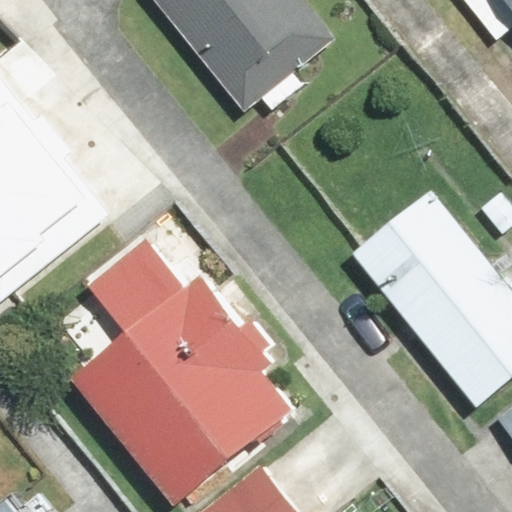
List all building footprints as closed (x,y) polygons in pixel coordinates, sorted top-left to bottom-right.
[(160,0),(253,120),(276,103),(284,114),(320,87),(308,72),(348,41),(315,0),(160,0)] [(511,0),(472,0),(510,45),(511,42),(511,0)] [(0,278),(5,284),(110,204),(0,59),(0,278)] [(449,193),(368,255),(491,414),(511,397),(511,253),(502,261),(449,193)] [(221,281),(208,290),(166,235),(102,283),(144,339),(93,378),(190,507),(318,411),(221,281)] [(309,511),(278,468),(216,511),(309,511)] [(0,511),(12,511),(0,497),(0,511)]
